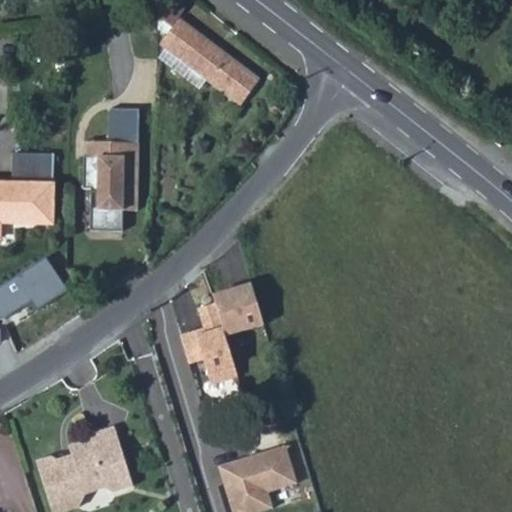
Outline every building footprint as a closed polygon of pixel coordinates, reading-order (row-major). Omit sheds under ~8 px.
[(159,43),(164,47),(206,80),(238,106),(257,80),(178,17),(159,43)] [(206,80),(164,47),(157,57),(199,90),(206,80)] [(108,140),(86,139),(85,187),(93,187),(91,229),(124,230),(125,208),(137,208),(139,141),(139,109),(110,108),(108,140)] [(12,191),(0,190),(0,228),(52,230),(54,161),(13,160),(12,191)] [(0,286),(0,317),(6,319),(33,301),(39,310),(70,289),(48,256),(0,286)] [(260,283),(218,294),(221,305),(203,310),(208,329),(185,335),(192,365),(206,361),(212,386),(241,378),(229,334),(270,324),(260,283)] [(48,448),(33,452),(50,508),(75,501),(82,485),(103,481),(110,485),(130,478),(110,419),(86,427),(88,432),(67,439),(71,451),(59,455),(48,448)] [(289,448),(222,469),(235,511),(259,511),(280,505),(276,493),(300,485),(289,448)]
